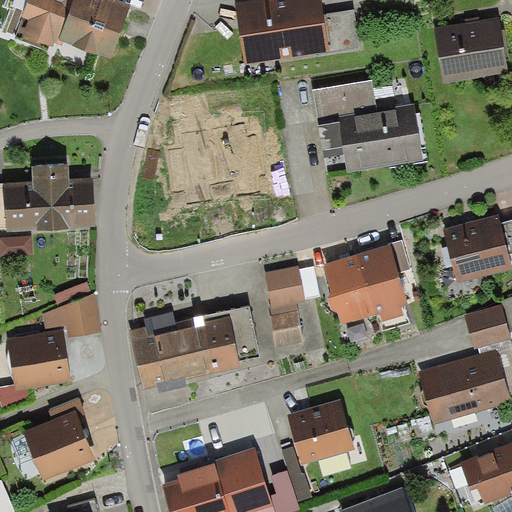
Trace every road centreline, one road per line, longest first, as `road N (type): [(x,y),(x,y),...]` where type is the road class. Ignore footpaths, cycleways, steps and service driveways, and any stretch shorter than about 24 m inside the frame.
road 1 (residential): [(511,172),(113,279)]
road 2 (unclassified): [(113,279),(117,356),(149,511)]
road 3 (unclassified): [(121,133),(113,279)]
road 4 (unclassified): [(173,0),(121,133)]
road 5 (residential): [(121,133),(48,129),(0,142)]
